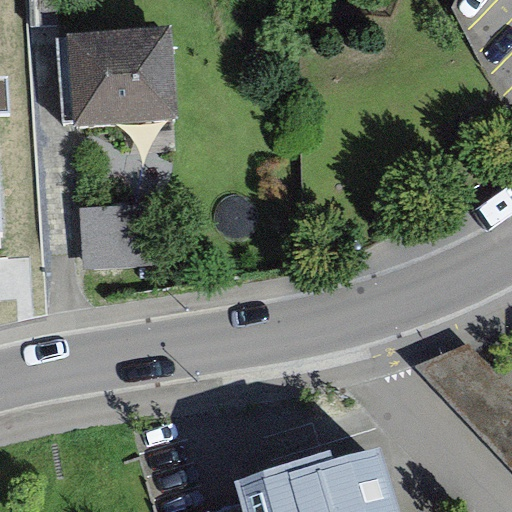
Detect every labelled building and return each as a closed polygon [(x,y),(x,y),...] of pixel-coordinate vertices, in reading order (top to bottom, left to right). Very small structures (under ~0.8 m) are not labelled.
[(165,35),(49,41),(55,145),(171,139),(165,35)] [(0,237),(2,238),(0,212),(0,119),(11,118),(8,77),(0,77),(0,237)] [(88,266),(153,263),(150,202),(86,205),(88,266)] [(511,458),(511,383),(471,339),(433,373),(511,458)] [(350,511),(331,455),(202,499),(206,511),(350,511)]
